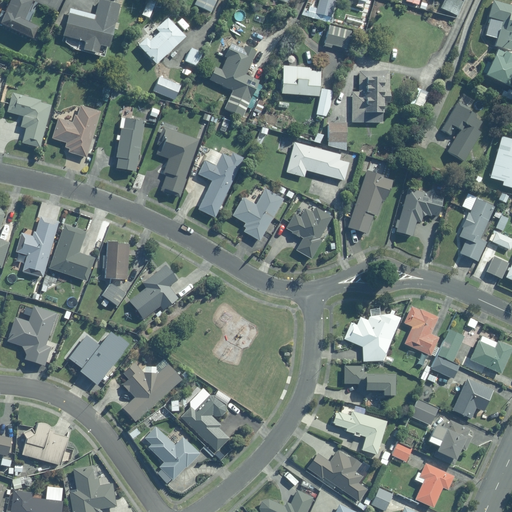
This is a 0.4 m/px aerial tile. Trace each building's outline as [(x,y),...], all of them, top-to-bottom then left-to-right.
[(12,0),(1,25),(35,40),(39,29),(24,22),(33,2),(28,0),(12,0)] [(215,0),(194,0),(193,5),(209,13),(215,0)] [(334,2),(326,0),(319,0),(316,14),(330,18),(334,2)] [(419,0),(405,0),(405,5),(417,8),(419,0)] [(462,4),(452,0),(449,0),(449,2),(444,0),(439,10),(454,17),(462,4)] [(491,0),(486,17),(488,18),(483,34),(497,38),(495,46),(511,50),(511,2),(511,6),(491,0)] [(109,49),(120,6),(101,1),(95,21),(70,14),(64,38),(87,44),(84,54),(98,57),(100,47),(109,49)] [(150,18),(153,6),(145,4),(142,16),(150,18)] [(155,66),(185,38),(168,20),(138,48),(155,66)] [(328,28),(324,43),(350,49),(354,34),(328,28)] [(244,76),(254,51),(243,47),(243,48),(230,43),(224,57),(226,58),(221,71),(214,68),(209,82),(232,90),(225,110),(243,117),(249,99),(253,100),(259,81),(244,76)] [(203,55),(190,49),(183,61),(196,67),(203,55)] [(499,58),(492,55),(483,76),(506,86),(510,78),(511,78),(511,64),(507,62),(511,55),(502,50),(499,58)] [(281,68),(280,94),(317,96),(318,69),(281,68)] [(388,72),(359,72),(359,93),(352,93),(351,121),(381,122),(381,104),(388,104),(388,72)] [(332,91),(320,89),(315,115),(327,118),(332,91)] [(42,150),(52,107),(40,104),(41,102),(13,95),(8,114),(23,118),(20,128),(26,129),(22,145),(42,150)] [(464,162),(480,134),(476,131),(481,122),(474,119),(475,116),(469,112),(471,109),(457,102),(441,130),(449,135),(453,128),(458,131),(446,153),(464,162)] [(87,160),(100,113),(80,108),(78,119),(75,118),(74,123),(59,119),(54,139),(68,143),(66,149),(70,150),(69,155),(87,160)] [(136,172),(143,124),(121,121),(120,130),(123,131),(118,170),(136,172)] [(345,122),(326,122),(326,144),(345,144),(345,122)] [(181,197),(198,141),(161,130),(157,146),(160,147),(157,156),(169,160),(165,174),(168,175),(163,192),(181,197)] [(340,156),(294,143),(285,173),(304,178),(306,171),(343,182),(348,164),(339,161),(340,156)] [(216,219),(242,160),(224,152),(217,167),(204,162),(198,176),(213,183),(200,212),(216,219)] [(390,180),(365,171),(347,228),(365,234),(371,215),(375,216),(381,198),(384,199),(390,180)] [(424,193),(407,188),(395,232),(410,236),(414,223),(418,224),(420,215),(431,218),(431,216),(436,217),(441,201),(432,199),(434,193),(425,190),(424,193)] [(258,241),(282,200),(265,190),(255,205),(242,198),(232,216),(245,224),(242,229),(243,230),(243,231),(258,241)] [(479,240),(493,208),(475,200),(468,215),(467,214),(460,229),(461,230),(458,237),(464,240),(458,253),(477,262),(485,243),(479,240)] [(308,260),(319,240),(316,238),(328,216),(314,208),(312,212),(305,209),(300,218),(294,214),(284,229),(301,239),(294,251),(308,260)] [(507,218),(500,215),(495,228),(502,230),(507,218)] [(44,278),(59,223),(40,219),(35,233),(33,232),(31,238),(22,236),(16,254),(20,255),(18,261),(24,263),(22,272),(44,278)] [(87,232),(65,225),(50,270),(85,281),(92,258),(79,254),(87,232)] [(511,239),(496,232),(491,242),(510,251),(511,245),(511,239)] [(128,245),(108,244),(106,279),(126,280),(128,245)] [(506,263),(492,257),(485,271),(500,278),(506,263)] [(511,258),(503,278),(511,282),(511,258)] [(145,288),(129,302),(143,320),(159,307),(164,312),(179,300),(169,288),(179,280),(167,265),(142,285),(145,288)] [(126,295),(110,284),(101,296),(117,307),(126,295)] [(436,317),(410,306),(403,324),(411,327),(404,345),(429,355),(437,337),(429,333),(436,317)] [(46,346),(55,314),(34,307),(29,324),(16,319),(8,343),(22,347),(27,355),(25,361),(44,367),(50,347),(46,346)] [(342,339),(344,340),(362,348),(362,363),(385,363),(386,343),(395,319),(380,314),(379,317),(368,317),(368,320),(359,316),(355,325),(349,322),(342,339)] [(477,321),(470,317),(465,326),(472,330),(477,321)] [(435,354),(451,362),(463,337),(447,329),(435,354)] [(99,386),(128,346),(111,334),(100,349),(86,338),(70,360),(84,370),(82,374),(99,386)] [(510,348),(480,334),(468,360),(498,374),(510,348)] [(451,362),(435,354),(429,369),(451,379),(458,364),(451,362)] [(136,424),(184,380),(168,364),(157,375),(156,366),(146,367),(146,373),(136,362),(122,375),(127,381),(122,385),(136,400),(124,411),(136,424)] [(343,366),(343,384),(361,385),(360,390),(379,390),(379,394),(391,395),(392,377),(362,376),(362,367),(343,366)] [(465,378),(450,411),(469,420),(474,408),(481,412),(491,390),(465,378)] [(189,410),(181,419),(216,453),(229,440),(217,429),(220,426),(211,418),(214,416),(216,418),(223,410),(202,389),(186,406),(189,410)] [(437,409),(416,399),(407,417),(429,426),(437,409)] [(364,436),(364,437),(361,451),(377,454),(385,420),(351,412),(350,416),(335,412),(332,425),(346,428),(345,432),(364,436)] [(444,429),(433,424),(432,424),(424,442),(434,446),(432,451),(453,460),(459,446),(465,449),(470,436),(465,434),(467,428),(448,419),(444,429)] [(23,452),(22,456),(61,467),(70,437),(37,427),(35,435),(21,431),(15,450),(23,452)] [(175,446),(155,427),(143,439),(151,447),(149,449),(165,464),(159,470),(162,472),(158,476),(166,484),(170,480),(172,481),(186,467),(187,467),(199,454),(182,438),(175,446)] [(0,455),(8,458),(12,439),(0,436),(0,455)] [(411,449),(398,443),(397,442),(390,455),(405,462),(411,449)] [(321,479),(322,477),(340,488),(339,490),(357,501),(364,489),(358,485),(363,476),(354,470),(359,463),(350,457),(350,458),(337,451),(329,463),(313,453),(304,469),(321,479)] [(391,454),(385,451),(380,463),(386,466),(391,454)] [(451,476),(424,462),(419,473),(417,472),(413,480),(421,484),(413,500),(431,508),(441,488),(445,490),(451,476)] [(77,492),(69,494),(71,511),(97,511),(117,507),(114,485),(99,488),(96,467),(75,470),(77,492)] [(30,494),(12,492),(10,511),(61,511),(63,488),(47,487),(46,500),(29,499),(30,494)] [(391,494),(379,488),(370,506),(382,511),(391,494)] [(305,511),(312,498),(296,491),(290,504),(286,503),(284,507),(268,499),(267,499),(266,499),(266,500),(265,500),(264,500),(263,500),(262,501),(261,501),(261,502),(260,502),(260,503),(259,504),(259,505),(258,506),(258,507),(258,508),(258,509),(258,510),(258,511),(259,511),(258,511),(305,511)]
